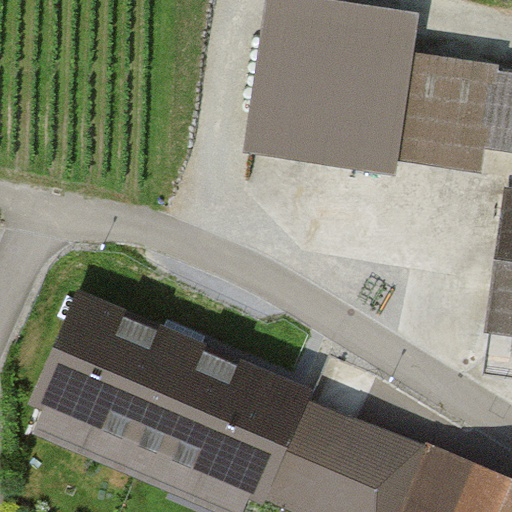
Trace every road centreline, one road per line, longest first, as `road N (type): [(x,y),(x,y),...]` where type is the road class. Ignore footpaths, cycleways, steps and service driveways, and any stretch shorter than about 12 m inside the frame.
road 1 (residential): [(511,433),(215,266),(0,205)]
road 2 (track): [(252,0),(215,266)]
road 3 (track): [(511,28),(355,0)]
